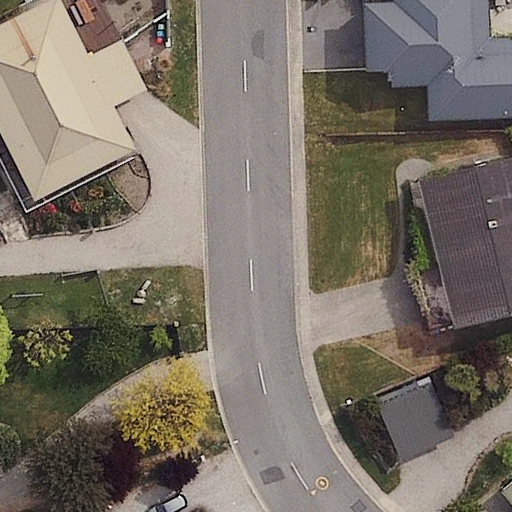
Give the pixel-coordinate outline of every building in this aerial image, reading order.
[(57,0),(52,0),(0,25),(0,151),(28,208),(137,155),(115,110),(146,94),(119,39),(85,56),(57,0)] [(387,0),(388,4),(361,5),(364,88),(424,85),(425,121),(511,118),(511,34),(489,36),(487,0),(387,0)] [(511,160),(413,184),(448,331),(511,315),(511,160)] [(430,368),(378,386),(402,454),(455,435),(430,368)] [(511,469),(496,486),(511,502),(511,469)]
